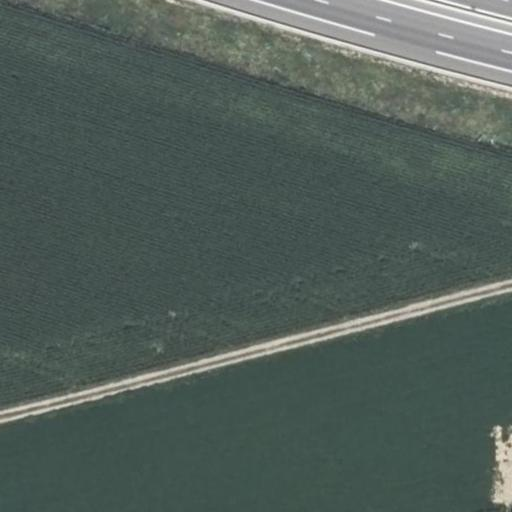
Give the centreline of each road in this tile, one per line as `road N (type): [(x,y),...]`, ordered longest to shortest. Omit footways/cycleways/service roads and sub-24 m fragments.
road 1 (track): [(0,411),(511,285)]
road 2 (trunk): [(300,0),(511,58)]
